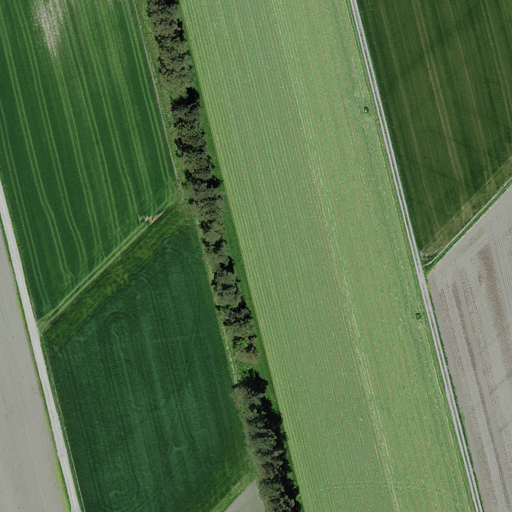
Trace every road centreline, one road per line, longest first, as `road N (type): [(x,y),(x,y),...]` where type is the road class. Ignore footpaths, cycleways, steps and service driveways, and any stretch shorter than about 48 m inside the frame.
road 1 (track): [(479,511),(354,0)]
road 2 (track): [(0,154),(85,511)]
